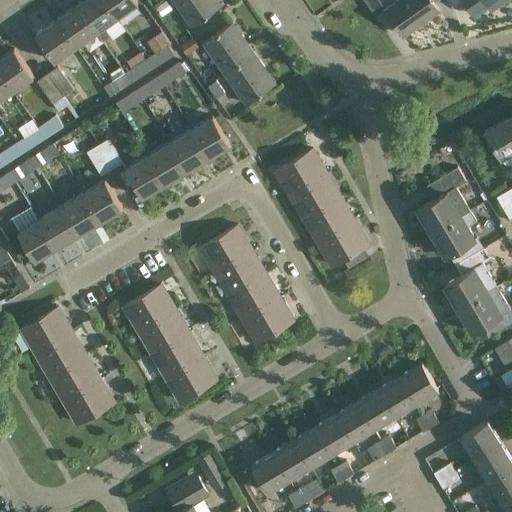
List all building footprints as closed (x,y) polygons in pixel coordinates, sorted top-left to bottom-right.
[(117,16),(105,0),(81,0),(77,3),(96,31),(96,30),(103,40),(110,35),(104,25),(117,16)] [(138,1),(137,0),(105,0),(117,16),(138,1)] [(166,0),(165,0),(156,6),(162,15),(172,8),(166,0)] [(218,0),(173,0),(191,25),(221,4),(218,0)] [(396,0),(385,8),(404,34),(439,9),(433,1),(434,0),(396,0)] [(464,0),(474,14),(488,5),(489,6),(498,0),(464,0)] [(96,31),(77,3),(56,18),(75,45),(96,31)] [(35,33),(54,60),(75,45),(56,18),(35,33)] [(224,72),(254,51),(232,21),(202,42),(224,72)] [(155,52),(146,58),(153,67),(174,54),(168,45),(170,44),(161,31),(147,40),(155,52)] [(192,37),(180,44),(187,54),(198,46),(192,37)] [(14,47),(0,57),(0,72),(12,90),(33,75),(14,47)] [(254,51),(224,72),(245,103),(275,82),(254,51)] [(131,68),(125,72),(132,81),(153,67),(146,58),(145,58),(141,52),(127,61),(131,68)] [(159,74),(165,85),(187,71),(180,60),(159,74)] [(47,72),(63,95),(73,87),(58,65),(47,72)] [(0,98),(12,90),(0,72),(0,98)] [(69,103),(63,95),(47,72),(37,80),(53,102),(58,110),(69,103)] [(132,81),(125,72),(103,85),(110,95),(132,81)] [(159,74),(137,88),(144,99),(165,85),(159,74)] [(217,79),(208,85),(217,97),(225,91),(217,79)] [(144,99),(137,88),(116,102),(123,112),(144,99)] [(191,128),(208,157),(230,144),(213,115),(191,128)] [(511,125),(507,117),(485,130),(503,160),(507,163),(511,162),(511,125)] [(17,141),(24,150),(45,137),(39,127),(17,141)] [(169,141),(186,170),(208,157),(191,128),(169,141)] [(109,137),(98,144),(112,167),(123,161),(109,137)] [(17,141),(0,152),(0,159),(3,164),(24,150),(17,141)] [(147,154),(164,183),(186,170),(169,141),(147,154)] [(54,142),(32,156),(39,166),(60,152),(54,142)] [(101,174),(112,167),(98,144),(87,150),(101,174)] [(289,193),(327,171),(313,147),(275,169),(289,193)] [(125,167),(132,178),(142,196),(164,183),(147,154),(125,167)] [(27,173),(39,166),(32,156),(11,170),(17,180),(19,179),(27,192),(36,187),(27,173)] [(431,231),(470,209),(455,186),(466,179),(458,166),(427,184),(435,198),(417,208),(431,231)] [(0,190),(17,180),(11,170),(0,176),(0,190)] [(327,171),(289,193),(303,217),(341,195),(327,171)] [(83,191),(100,220),(122,207),(105,178),(83,191)] [(511,186),(505,190),(496,195),(509,218),(511,215),(511,186)] [(61,204),(78,233),(100,220),(83,191),(61,204)] [(317,240),(355,218),(341,195),(303,217),(317,240)] [(39,217),(56,246),(78,233),(61,204),(39,217)] [(470,209),(431,231),(445,255),(449,253),(455,263),(483,246),(477,236),(475,237),(467,225),(476,220),(470,209)] [(17,230),(24,242),(34,259),(56,246),(39,217),(17,230)] [(355,218),(317,240),(331,264),(343,257),(349,268),(360,261),(354,250),(369,242),(355,218)] [(214,269),(252,247),(238,224),(200,246),(214,269)] [(0,241),(0,263),(10,258),(1,244),(0,241)] [(483,246),(455,263),(461,274),(444,284),(458,308),(496,285),(483,262),(490,257),(483,246)] [(252,247),(214,269),(228,293),(266,271),(252,247)] [(266,271),(228,293),(242,317),(280,295),(266,271)] [(138,328),(175,306),(161,283),(124,305),(138,328)] [(511,310),(496,285),(458,308),(472,331),(482,325),(489,336),(511,321),(511,310)] [(280,295),(242,317),(256,340),(293,318),(280,295)] [(35,351),(72,329),(58,305),(21,327),(35,351)] [(175,306),(138,328),(151,352),(189,330),(175,306)] [(72,329),(35,351),(49,374),(86,352),(72,329)] [(189,330),(151,352),(165,376),(203,354),(189,330)] [(511,357),(511,348),(507,340),(493,347),(503,363),(511,357)] [(488,351),(481,355),(491,372),(498,368),(488,351)] [(86,352),(49,374),(63,398),(100,376),(86,352)] [(203,354),(165,376),(179,399),(217,377),(203,354)] [(401,374),(417,401),(438,388),(422,361),(401,374)] [(379,387),(395,413),(417,401),(401,374),(379,387)] [(100,376),(63,398),(77,422),(114,400),(100,376)] [(395,413),(379,387),(358,400),(374,426),(395,413)] [(374,426),(358,400),(336,413),(352,439),(374,426)] [(431,425),(439,420),(431,408),(423,413),(431,425)] [(352,439),(336,413),(315,425),(331,452),(352,439)] [(431,425),(423,413),(416,417),(423,430),(431,425)] [(474,457),(500,441),(487,419),(461,436),(474,457)] [(331,452),(315,425),(294,438),(309,464),(331,452)] [(388,451),(396,446),(389,434),(381,438),(388,451)] [(294,438),(272,451),(288,477),(309,464),(294,438)] [(381,438),(373,443),(367,447),(374,459),(388,451),(381,438)] [(511,459),(500,441),(474,457),(487,478),(511,462),(511,459)] [(211,450),(197,459),(214,489),(229,480),(211,450)] [(288,477),(272,451),(251,464),(267,490),(288,477)] [(346,476),(353,472),(346,459),(338,464),(346,476)] [(438,479),(454,469),(450,461),(433,471),(438,479)] [(511,462),(487,478),(500,499),(511,492),(511,462)] [(346,476),(338,464),(331,469),(338,481),(346,476)] [(454,469),(438,479),(443,487),(459,477),(454,469)] [(175,511),(209,511),(201,497),(208,493),(202,482),(174,499),(180,509),(175,511)] [(303,502),(311,497),(304,485),(296,490),(303,502)] [(303,502),(296,490),(288,494),(295,506),(303,502)] [(508,511),(511,511),(511,492),(500,499),(508,511)]
